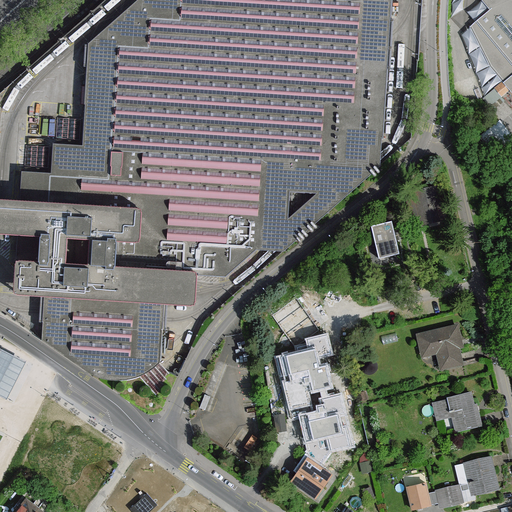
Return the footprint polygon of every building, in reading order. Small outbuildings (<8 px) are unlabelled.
[(0,198),(21,200),(22,171),(51,173),(53,143),(83,145),(89,44),(140,0),(392,0),(390,36),(382,155),(381,167),(411,136),(419,0),(106,0),(0,93),(0,198)] [(390,36),(392,0),(140,0),(89,44),(83,145),(53,143),(51,173),(22,171),(21,200),(145,208),(143,239),(116,237),(114,270),(198,275),(226,277),(258,250),(262,250),(272,250),(283,250),(381,167),(382,155),(390,36)] [(511,1),(511,0),(502,0),(491,9),(471,26),(492,66),(501,78),(504,81),(510,89),(511,90),(511,1)] [(483,0),(491,9),(502,0),(483,0)] [(493,85),(496,89),(504,81),(501,78),(493,85)] [(502,96),(510,89),(504,81),(496,89),(502,96)] [(502,96),(496,89),(484,99),(493,111),(505,101),(502,96)] [(496,156),(511,143),(511,135),(501,121),(481,137),(496,156)] [(423,224),(443,219),(435,187),(416,192),(416,193),(421,216),(423,224)] [(421,216),(416,193),(407,195),(412,218),(421,216)] [(143,239),(145,208),(21,200),(0,198),(0,233),(18,235),(40,236),(39,261),(16,259),(16,274),(15,283),(14,293),(45,295),(164,303),(195,305),(196,292),(197,284),(198,275),(114,270),(116,237),(143,239)] [(392,222),(372,226),(380,258),(399,253),(392,222)] [(18,235),(16,259),(39,261),(40,236),(18,235)] [(164,303),(45,295),(44,311),(42,340),(89,373),(100,378),(115,381),(128,380),(140,376),(152,370),(160,362),(163,319),(164,303)] [(458,326),(419,335),(422,349),(437,345),(442,368),(463,364),(458,342),(461,341),(458,326)] [(311,447),(327,458),(331,453),(356,447),(344,393),(327,397),(325,389),(331,388),(326,366),(319,368),(317,356),(331,353),(327,336),(308,340),(310,350),(280,356),(285,380),(282,381),(289,413),(298,411),(307,453),(311,447)] [(23,360),(0,347),(0,396),(4,399),(8,390),(19,368),(23,360)] [(476,412),(471,393),(449,398),(450,400),(435,404),(437,415),(452,412),(457,431),(482,425),(479,412),(476,412)] [(286,430),(283,415),(276,416),(278,431),(286,430)] [(299,473),(294,480),(319,497),(325,489),(322,487),(330,475),(320,467),(327,458),(311,447),(307,453),(295,471),(299,473)] [(494,477),(489,457),(467,463),(472,483),(475,495),(500,489),(497,476),(494,477)] [(371,461),(361,463),(362,470),(372,468),(371,461)] [(472,483),(467,463),(458,465),(462,485),(472,483)] [(426,483),(408,487),(413,509),(431,505),(426,483)] [(472,483),(462,485),(439,490),(443,506),(476,499),(475,495),(472,483)] [(376,499),(371,487),(364,490),(368,502),(376,499)] [(143,489),(138,493),(148,504),(152,501),(143,489)] [(43,511),(27,499),(16,511),(43,511)] [(130,500),(126,503),(133,511),(138,511),(140,511),(130,500)]
